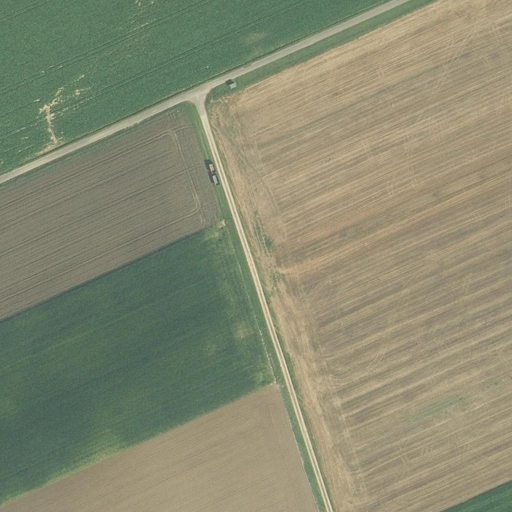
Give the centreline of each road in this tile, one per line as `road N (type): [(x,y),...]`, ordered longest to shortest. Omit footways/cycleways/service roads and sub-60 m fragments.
road 1 (track): [(0,180),(403,0)]
road 2 (track): [(329,511),(196,92)]
